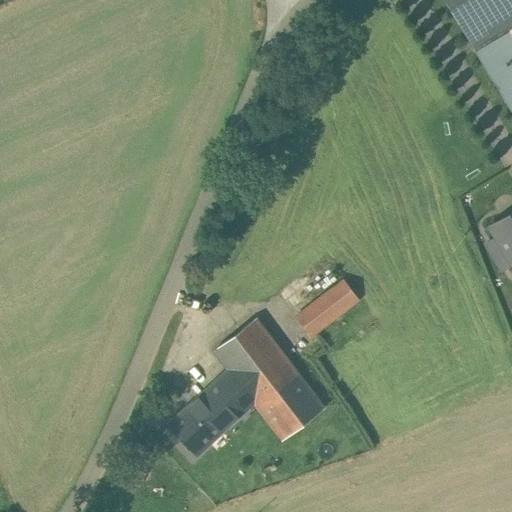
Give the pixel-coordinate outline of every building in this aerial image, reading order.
[(511,0),(446,0),(476,49),(511,27),(511,0)] [(511,27),(476,49),(511,108),(511,27)] [(511,212),(490,226),(511,261),(511,212)] [(344,280),(295,316),(310,336),(359,299),(344,280)] [(255,318),(214,349),(230,370),(252,399),(255,396),(256,396),(292,367),(255,318)] [(292,367),(256,396),(255,396),(252,399),(253,401),(283,439),(324,408),(292,367)] [(230,370),(171,423),(210,465),(240,438),(228,424),(253,401),(252,399),(230,370)]
